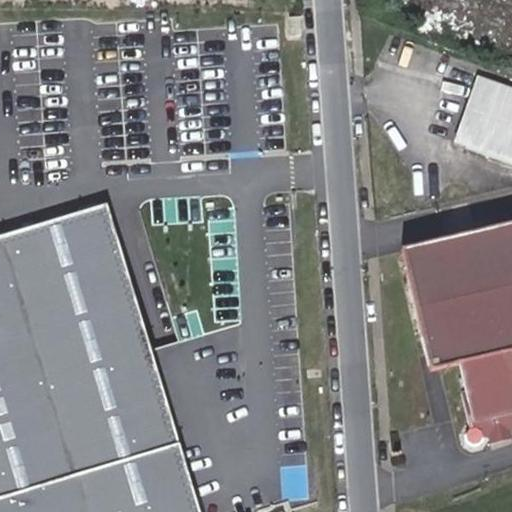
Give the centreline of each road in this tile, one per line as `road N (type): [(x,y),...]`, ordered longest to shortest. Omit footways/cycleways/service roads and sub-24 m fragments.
road 1 (unclassified): [(329,0),(366,511)]
road 2 (unknown): [(347,235),(511,206)]
road 3 (unknown): [(511,446),(365,486)]
